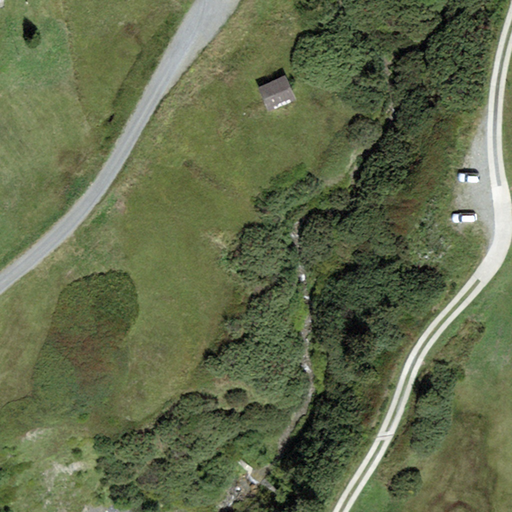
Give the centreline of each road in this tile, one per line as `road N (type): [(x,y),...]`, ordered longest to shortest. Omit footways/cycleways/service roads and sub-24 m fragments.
road 1 (track): [(203,0),(93,196),(0,279)]
road 2 (track): [(342,511),(407,365),(503,250),(502,234)]
road 3 (track): [(502,234),(493,96),(511,34)]
